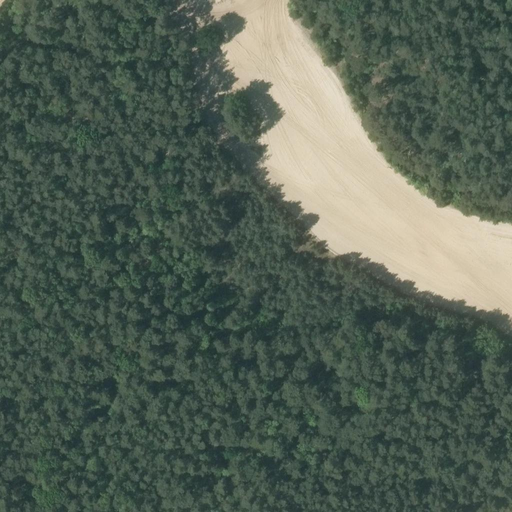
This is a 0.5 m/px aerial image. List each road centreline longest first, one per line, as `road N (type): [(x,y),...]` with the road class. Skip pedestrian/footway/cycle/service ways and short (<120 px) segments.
road 1 (track): [(172,0),(214,113),(251,153),(511,283)]
road 2 (track): [(278,0),(268,25),(278,69),(299,135),(335,198)]
